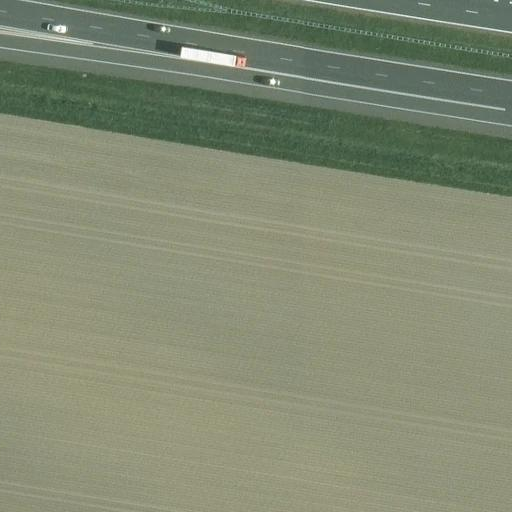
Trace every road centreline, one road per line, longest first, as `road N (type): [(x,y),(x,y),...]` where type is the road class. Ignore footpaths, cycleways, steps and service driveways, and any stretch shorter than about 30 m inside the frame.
road 1 (motorway): [(221,50),(511,95)]
road 2 (motorway): [(0,11),(221,50)]
road 3 (motorway): [(0,31),(221,50)]
